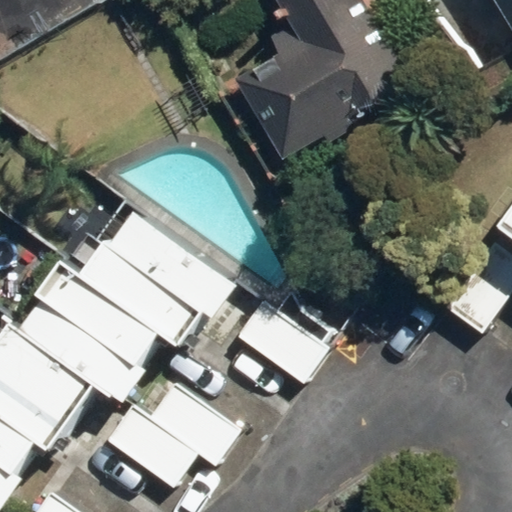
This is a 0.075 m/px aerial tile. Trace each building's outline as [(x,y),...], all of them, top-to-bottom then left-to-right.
[(430,90),(382,0),(271,0),(298,51),(252,75),(297,159),(430,90)] [(511,0),(490,0),(511,34),(511,0)] [(0,511),(18,511),(45,471),(39,466),(61,433),(76,443),(118,379),(145,397),(169,361),(164,358),(186,323),(204,336),(224,306),(234,312),(260,272),(135,191),(107,233),(117,239),(106,256),(89,245),(42,316),(5,292),(0,299),(0,511)] [(496,329),(511,307),(511,245),(505,239),(458,299),(496,329)] [(279,297),(251,336),(317,383),(345,344),(279,297)] [(164,414),(148,403),(123,437),(187,483),(211,448),(230,462),(257,424),(191,377),(164,414)] [(97,511),(58,486),(40,511),(97,511)]
